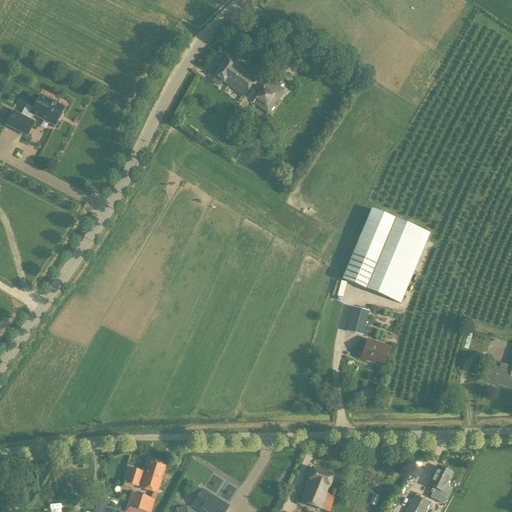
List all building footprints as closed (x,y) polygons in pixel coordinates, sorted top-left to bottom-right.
[(219,86),(223,82),(243,97),(257,78),(227,57),(214,76),(215,77),(212,81),(219,86)] [(262,89),(252,104),(267,114),(277,100),(262,89)] [(27,135),(34,122),(29,120),(32,114),(54,125),(57,121),(60,120),(62,115),(61,112),(64,107),(40,95),(33,109),(26,105),(21,116),(13,112),(6,125),(27,135)] [(429,233),(371,209),(342,279),(400,304),(429,233)] [(369,311),(353,307),(346,331),(362,336),(369,311)] [(466,332),(461,346),(469,349),(473,334),(466,332)] [(384,364),(390,347),(368,340),(361,359),(369,361),(370,359),(384,364)] [(484,381),(510,389),(511,384),(511,352),(508,365),(501,363),(499,369),(489,366),(484,381)] [(144,473),(128,468),(124,483),(157,493),(166,463),(149,458),(144,473)] [(452,489),(446,486),(452,473),(438,466),(428,485),(440,491),(436,500),(444,504),(452,489)] [(327,493),(333,475),(313,468),(301,501),(321,509),(321,510),(327,511),(329,511),(335,495),(327,493)] [(192,506),(200,511),(201,511),(224,511),(229,506),(202,489),(192,506)] [(151,511),(155,500),(131,492),(125,511),(122,511),(98,504),(95,511),(151,511)] [(404,511),(424,511),(429,503),(414,495),(404,511)] [(279,511),(286,501),(280,498),(279,498),(272,511),(273,511),(279,511)] [(50,505),(51,511),(62,511),(61,502),(50,505)]
